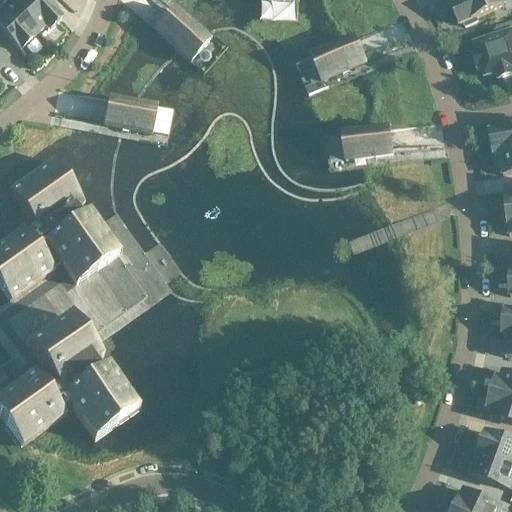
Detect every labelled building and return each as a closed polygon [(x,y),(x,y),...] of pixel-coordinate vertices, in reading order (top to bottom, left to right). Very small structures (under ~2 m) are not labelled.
[(10,4),(5,0),(1,0),(0,1),(0,33),(19,54),(38,36),(9,5),(10,4)] [(9,5),(38,36),(44,30),(47,33),(60,21),(40,0),(14,0),(10,4),(9,5)] [(153,0),(124,0),(143,21),(160,7),(153,0)] [(478,24),(476,20),(505,7),(501,0),(460,0),(461,2),(450,7),(460,28),(463,26),(465,29),(478,24)] [(154,34),(190,66),(208,45),(172,13),(154,34)] [(511,35),(475,48),(478,56),(472,58),(477,72),(483,70),(485,79),(496,75),(498,82),(511,77),(511,35)] [(366,66),(356,41),(312,60),(322,85),(366,66)] [(103,129),(150,138),(155,111),(108,102),(103,129)] [(511,129),(490,134),(494,157),(498,156),(498,155),(511,152),(511,129)] [(346,164),(394,158),(390,131),(343,137),(346,164)] [(511,152),(498,155),(498,156),(503,178),(511,175),(511,152)] [(72,413),(93,444),(136,414),(85,342),(147,298),(118,258),(52,164),(9,195),(31,225),(0,247),(0,289),(10,304),(0,311),(0,328),(20,357),(0,371),(0,419),(21,450),(72,413)] [(146,293),(162,282),(157,274),(171,264),(151,235),(139,243),(147,255),(144,257),(149,264),(133,274),(146,293)] [(511,378),(502,376),(496,397),(511,402),(511,378)] [(511,402),(496,397),(490,419),(511,425),(511,402)] [(511,444),(485,435),(477,456),(511,468),(511,444)] [(511,485),(511,468),(477,456),(470,478),(510,492),(511,485)] [(501,511),(463,493),(454,511),(501,511)]
